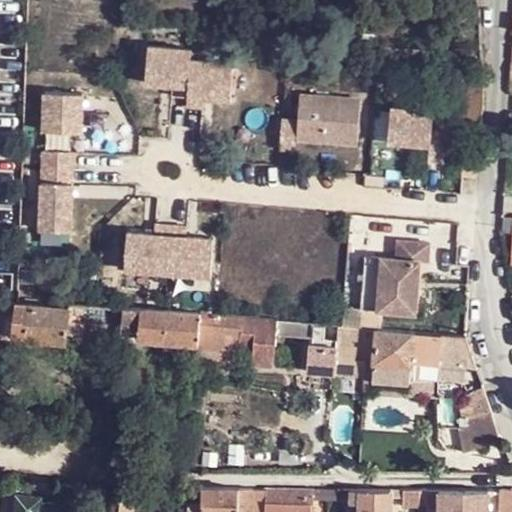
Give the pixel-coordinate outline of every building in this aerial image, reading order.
[(194,50),(151,46),(148,84),(175,85),(174,95),(190,97),(193,60),(194,50)] [(236,63),(193,60),(190,97),(189,107),(205,108),(206,98),(233,101),(236,63)] [(484,109),(486,83),(456,82),(455,108),(484,109)] [(85,95),(47,94),(46,133),(84,134),(85,95)] [(362,100),(301,97),(300,123),(298,141),(360,146),(362,100)] [(435,109),(392,107),(391,141),(432,143),(431,158),(447,159),(449,129),(434,128),(435,109)] [(468,134),(482,134),(484,109),(455,108),(453,132),(468,134)] [(300,123),(283,122),(281,152),(298,153),(298,141),(300,123)] [(76,154),(45,153),(45,169),(76,170),(76,154)] [(76,170),(45,169),(43,231),(74,232),(76,170)] [(176,227),(159,226),(158,236),(131,234),(129,271),(171,274),(176,227)] [(192,228),(176,227),(171,274),(215,277),(218,240),(191,238),(192,228)] [(430,242),(402,240),(400,258),(420,259),(429,260),(430,242)] [(400,258),(365,257),(362,310),(418,312),(420,259),(400,258)] [(17,300),(0,299),(0,315),(15,317),(17,300)] [(67,343),(71,315),(72,310),(70,310),(28,304),(28,302),(21,301),(17,300),(15,317),(14,338),(67,343)] [(122,318),(124,308),(108,307),(70,304),(70,310),(72,310),(71,315),(122,318)] [(142,308),(124,308),(122,318),(122,327),(141,328),(139,340),(200,344),(200,335),(202,313),(142,308)] [(217,314),(202,313),(200,335),(243,337),(245,316),(217,314)] [(339,359),(342,325),(245,316),(243,337),(243,347),(254,349),(253,368),(276,370),(278,353),(279,336),(313,340),(312,356),(339,359)] [(379,327),(362,326),(358,361),(367,362),(375,362),(379,327)] [(413,362),(416,331),(379,327),(375,362),(412,367),(413,362)] [(413,362),(439,364),(442,332),(416,331),(413,362)] [(442,332),(439,364),(479,368),(468,334),(442,332)] [(278,353),(312,356),(313,340),(279,336),(278,353)] [(495,410),(472,418),(473,429),(465,429),(468,453),(505,437),(495,410)] [(84,511),(87,489),(60,486),(58,503),(45,501),(44,499),(19,496),(17,511),(84,511)] [(437,487),(422,487),(421,504),(438,504),(437,511),(487,511),(488,492),(437,490),(437,487)] [(511,511),(511,487),(502,488),(500,511),(511,511)] [(252,511),(255,488),(204,488),(204,506),(203,511),(252,511)] [(345,490),(257,488),(255,511),(316,511),(316,500),(339,501),(343,501),(345,490)] [(166,511),(168,492),(126,489),(123,511),(166,511)] [(405,497),(405,489),(393,490),(394,497),(405,497)] [(393,490),(351,490),(352,501),(361,502),(360,511),(393,511),(394,497),(393,490)]
